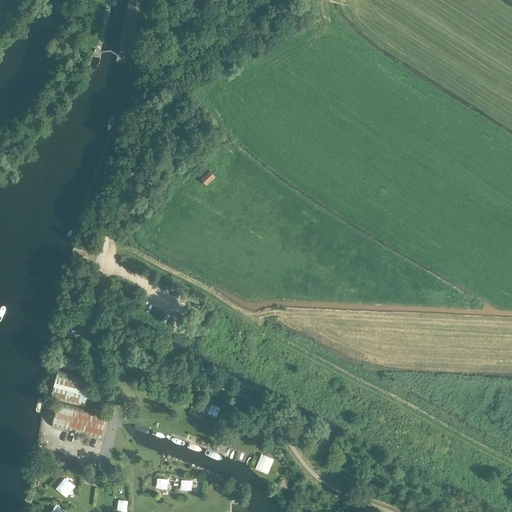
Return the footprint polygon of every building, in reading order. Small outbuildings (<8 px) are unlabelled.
[(151,0),(150,9),(158,10),(159,0),(151,0)] [(209,171),(200,179),(205,184),(214,176),(209,171)] [(78,372),(81,357),(79,356),(81,343),(68,340),(61,368),(78,372)] [(116,372),(115,369),(109,371),(114,385),(125,380),(121,370),(116,372)] [(85,407),(92,379),(58,370),(50,399),(85,407)] [(101,440),(108,415),(59,402),(52,427),(101,440)]
